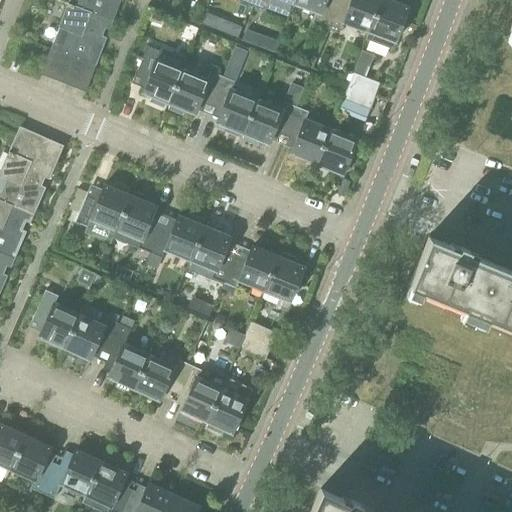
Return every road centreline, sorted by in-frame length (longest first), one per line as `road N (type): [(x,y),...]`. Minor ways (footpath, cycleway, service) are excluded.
road 1 (residential): [(358,237),(0,88)]
road 2 (residential): [(250,487),(0,372)]
road 3 (unclassified): [(273,438),(358,237)]
road 4 (unclassified): [(378,188),(451,0)]
road 5 (residential): [(436,511),(273,438)]
road 6 (residential): [(511,242),(378,188)]
